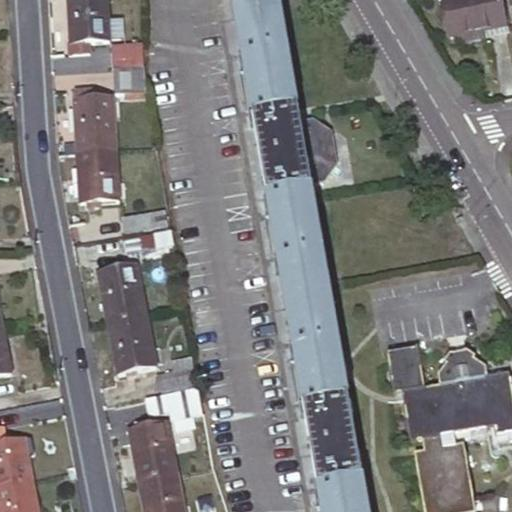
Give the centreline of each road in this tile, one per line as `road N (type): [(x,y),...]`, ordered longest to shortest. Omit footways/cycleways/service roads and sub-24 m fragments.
road 1 (residential): [(182,0),(187,82),(285,511)]
road 2 (residential): [(27,0),(29,105),(103,511)]
road 3 (secondary): [(452,135),(372,0)]
